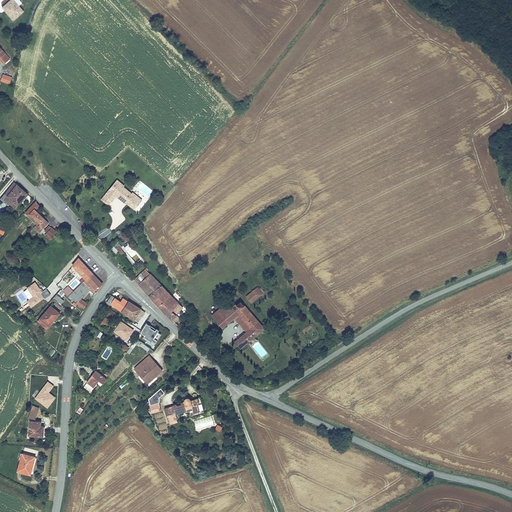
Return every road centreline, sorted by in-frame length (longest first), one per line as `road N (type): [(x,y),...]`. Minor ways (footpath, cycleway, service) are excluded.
road 1 (unclassified): [(268,400),(402,311),(511,262)]
road 2 (tertiary): [(511,495),(412,466),(268,400)]
road 3 (tertiary): [(115,278),(72,348),(55,511)]
road 4 (tertiary): [(268,400),(221,373),(115,278)]
road 5 (tertiary): [(0,154),(115,278)]
